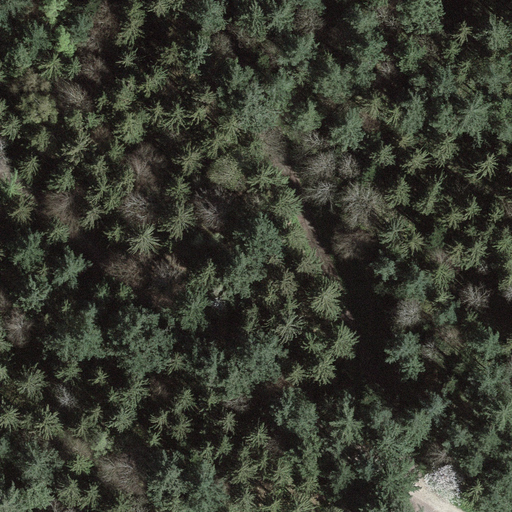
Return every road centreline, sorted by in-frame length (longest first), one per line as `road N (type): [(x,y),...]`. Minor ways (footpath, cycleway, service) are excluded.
road 1 (track): [(0,165),(186,341),(446,511)]
road 2 (track): [(424,493),(301,170),(208,0)]
